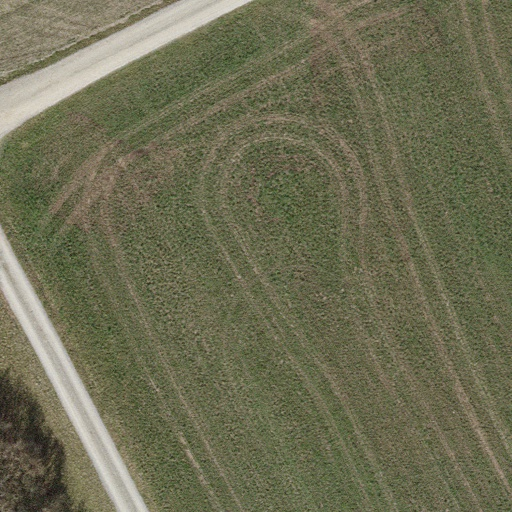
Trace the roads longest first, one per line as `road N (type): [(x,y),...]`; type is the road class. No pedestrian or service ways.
road 1 (track): [(0,230),(140,511)]
road 2 (track): [(200,0),(0,108)]
